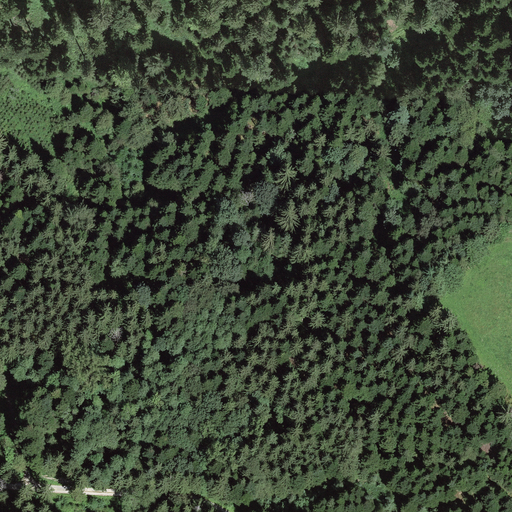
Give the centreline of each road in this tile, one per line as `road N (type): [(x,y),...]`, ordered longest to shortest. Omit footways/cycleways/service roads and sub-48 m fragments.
road 1 (track): [(0,484),(179,496),(224,511)]
road 2 (track): [(0,368),(25,486)]
